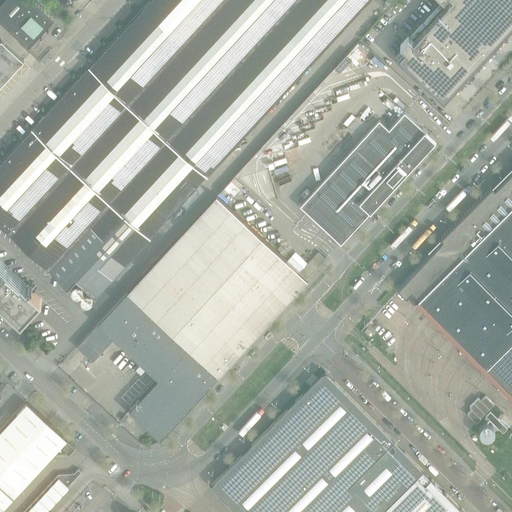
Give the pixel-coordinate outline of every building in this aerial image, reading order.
[(197,186),(367,0),(149,0),(0,162),(0,223),(68,286),(76,277),(96,295),(173,212),(179,217),(203,191),(197,186)] [(54,18),(34,0),(5,0),(0,6),(0,20),(29,46),(54,18)] [(511,0),(451,0),(450,2),(449,2),(448,3),(448,4),(437,16),(437,15),(436,16),(436,17),(425,29),(425,28),(424,29),(425,29),(414,41),(408,36),(400,45),(403,48),(395,55),(407,67),(410,64),(443,95),(444,94),(444,95),(445,94),(444,93),(455,82),(456,82),(457,81),(456,81),(467,69),(468,69),(468,68),(479,56),(479,57),(480,56),(480,55),(491,43),(491,44),(493,42),(486,35),(511,6),(511,0)] [(0,86),(24,61),(2,40),(0,41),(0,86)] [(340,73),(351,61),(345,56),(335,68),(340,73)] [(300,205),(341,242),(400,178),(400,177),(405,172),(431,145),(436,140),(404,111),(389,128),(379,119),(300,205)] [(511,171),(495,188),(493,186),(493,185),(439,238),(439,239),(440,238),(442,240),(397,289),(406,297),(412,291),(419,298),(415,303),(419,300),(486,367),(485,367),(511,393),(511,171)] [(307,279),(216,195),(77,346),(88,356),(106,337),(150,378),(154,382),(140,398),(129,410),(160,438),(307,279)] [(40,298),(0,260),(0,299),(21,319),(40,298)] [(94,296),(77,280),(70,288),(87,303),(94,296)] [(464,511),(461,509),(462,508),(430,477),(423,470),(423,469),(325,371),(212,484),(239,511),(464,511)] [(472,409),(467,413),(476,423),(481,418),(480,417),(494,404),(485,395),(481,400),(478,397),(469,406),(472,409)] [(67,438),(27,401),(0,430),(0,438),(36,472),(67,438)] [(490,411),(486,415),(503,432),(507,428),(490,411)] [(0,510),(36,472),(0,438),(0,510)] [(74,448),(66,440),(60,446),(69,454),(74,448)] [(68,486),(81,471),(78,468),(74,472),(58,473),(56,476),(68,486)] [(43,511),(68,486),(56,476),(25,511),(43,511)]
